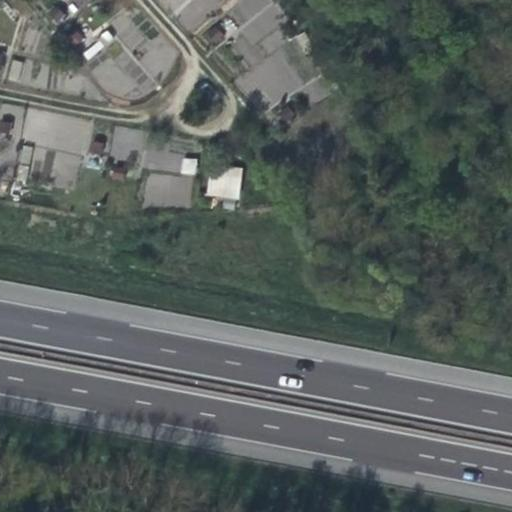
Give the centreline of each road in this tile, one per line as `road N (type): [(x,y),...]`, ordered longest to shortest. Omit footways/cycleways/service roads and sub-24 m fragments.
road 1 (motorway): [(0,374),(511,472)]
road 2 (motorway): [(511,416),(0,320)]
